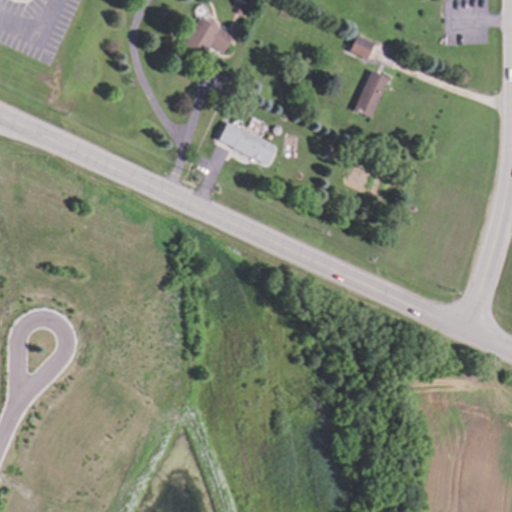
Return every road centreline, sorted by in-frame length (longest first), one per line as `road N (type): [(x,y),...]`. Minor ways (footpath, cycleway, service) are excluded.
road 1 (secondary): [(469,328),(0,115)]
road 2 (residential): [(16,401),(63,352),(62,328),(46,320),(17,331),(16,401)]
road 3 (secondary): [(469,328),(511,186)]
